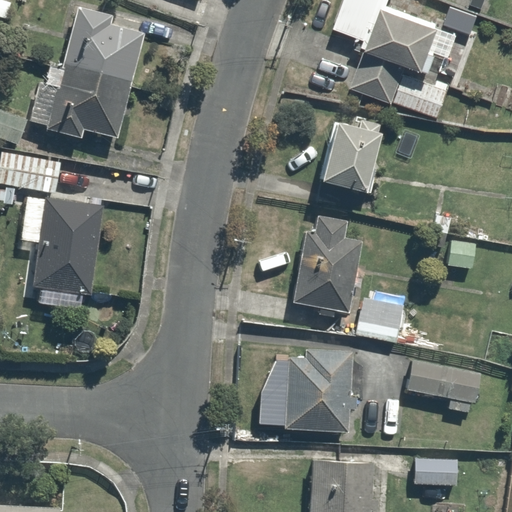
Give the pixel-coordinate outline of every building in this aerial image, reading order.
[(391,0),(329,0),(323,18),(361,32),(342,81),(433,117),(445,86),(454,90),(479,25),(416,1),(413,8),(391,0)] [(16,125),(83,140),(112,18),(45,3),(16,125)] [(15,119),(0,113),(0,136),(8,139),(15,119)] [(374,120),(335,113),(324,175),(363,182),(374,120)] [(54,160),(0,148),(0,181),(48,191),(54,160)] [(9,192),(0,275),(0,287),(59,294),(70,198),(9,192)] [(305,225),(296,224),(285,300),(345,309),(356,232),(339,230),(341,216),(307,211),(305,225)] [(346,349),(279,347),(276,425),(344,427),(346,349)] [(471,366),(402,357),(398,388),(467,398),(471,366)] [(365,457),(303,454),(299,511),(361,511),(362,510),(369,511),(370,496),(363,495),(365,457)] [(455,456),(405,455),(405,481),(455,482),(455,456)] [(54,511),(55,502),(0,499),(0,511),(54,511)]
